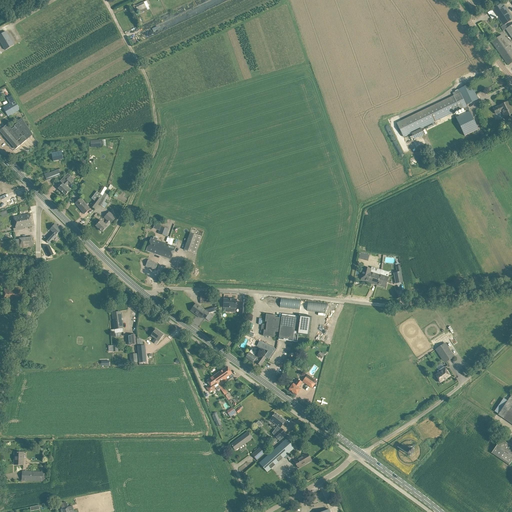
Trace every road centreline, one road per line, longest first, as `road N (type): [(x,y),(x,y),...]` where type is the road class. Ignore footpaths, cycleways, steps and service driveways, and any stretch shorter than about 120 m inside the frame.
road 1 (tertiary): [(362,453),(149,298)]
road 2 (track): [(99,253),(157,140),(146,75),(113,18)]
road 3 (unclassified): [(149,298),(173,288),(389,304)]
road 4 (unclassified): [(0,400),(32,302),(44,199)]
road 5 (tertiary): [(149,298),(44,199)]
road 6 (track): [(389,304),(511,285)]
